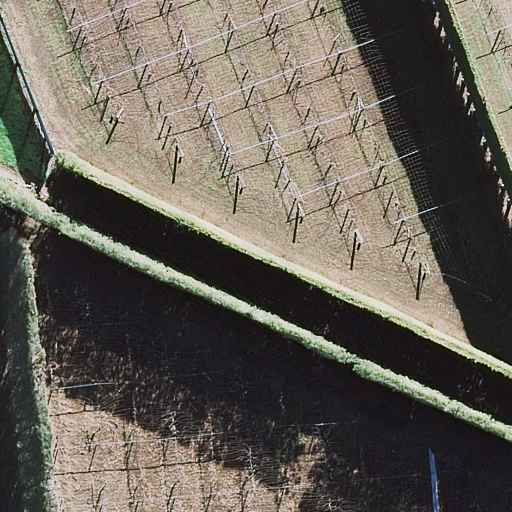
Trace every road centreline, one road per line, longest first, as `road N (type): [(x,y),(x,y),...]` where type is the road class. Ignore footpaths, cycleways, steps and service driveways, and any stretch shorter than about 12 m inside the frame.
road 1 (track): [(511,416),(0,183)]
road 2 (track): [(511,463),(0,233)]
